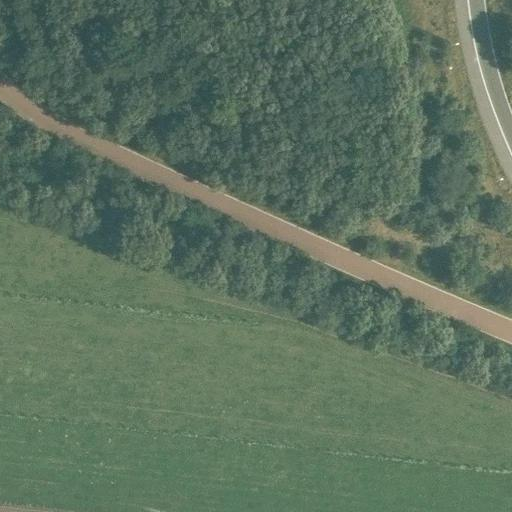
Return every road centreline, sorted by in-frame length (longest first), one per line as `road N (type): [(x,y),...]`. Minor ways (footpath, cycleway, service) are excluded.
road 1 (unclassified): [(511,331),(105,152),(0,84)]
road 2 (motorway): [(476,0),(511,135)]
